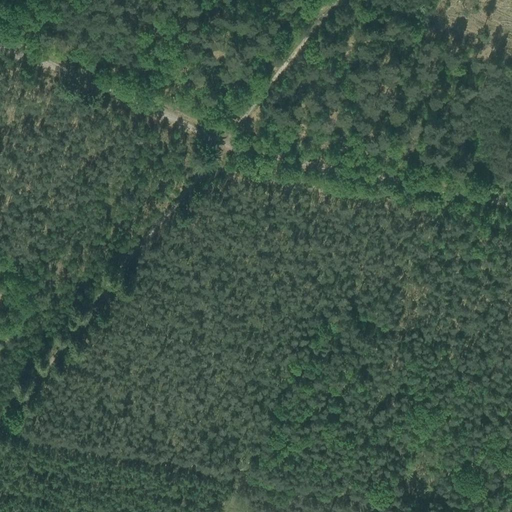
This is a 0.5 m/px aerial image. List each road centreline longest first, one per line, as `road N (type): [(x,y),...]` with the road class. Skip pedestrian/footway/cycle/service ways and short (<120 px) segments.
road 1 (track): [(335,0),(0,421)]
road 2 (track): [(0,42),(224,141),(511,198)]
